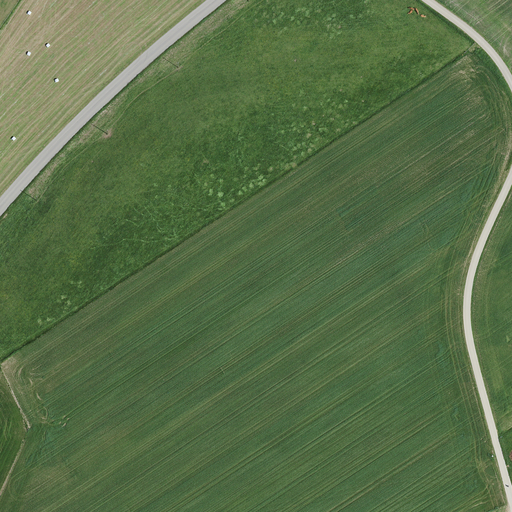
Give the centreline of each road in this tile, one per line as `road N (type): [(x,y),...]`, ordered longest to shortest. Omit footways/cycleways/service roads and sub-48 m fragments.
road 1 (unclassified): [(511,498),(467,311),(480,248),(511,177)]
road 2 (tertiary): [(0,207),(121,84),(219,0)]
road 3 (unclassified): [(511,83),(490,51),(426,0)]
